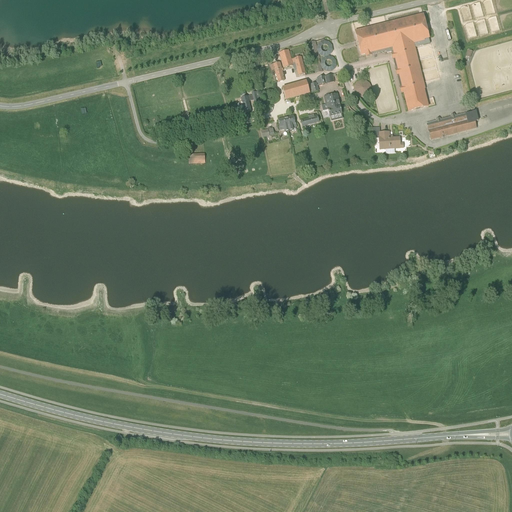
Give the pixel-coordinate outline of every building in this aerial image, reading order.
[(423,15),(355,32),(361,55),(392,47),(408,112),(428,107),(412,43),(429,38),(423,15)] [(307,44),(316,74),(322,72),(314,43),(307,44)] [(289,51),(280,54),(284,69),(293,66),(289,51)] [(301,58),(295,59),(299,75),(305,74),(301,58)] [(274,65),(279,83),(285,81),(280,63),(274,65)] [(326,84),(324,77),(317,79),(319,86),(326,84)] [(369,84),(365,81),(360,80),(356,82),(354,86),(353,91),(355,95),(359,98),(363,98),(368,96),(370,92),(371,88),(369,84)] [(310,95),(306,82),(282,89),(286,101),(310,95)] [(310,85),(313,94),(319,92),(316,84),(310,85)] [(245,114),(251,112),(249,101),(254,100),(255,105),(258,105),(256,93),(252,93),(253,96),(241,99),(242,102),(240,102),(239,104),(241,110),(242,111),(244,110),(245,114)] [(328,110),(330,116),(342,113),(340,107),(336,93),(325,96),(326,97),(324,97),(326,106),(328,105),(329,110),(328,110)] [(465,114),(427,124),(431,140),(476,128),(475,122),(478,121),(476,112),(472,113),(466,115),(465,114)] [(294,117),(286,119),(289,132),(293,131),(293,129),(297,128),(296,125),(295,125),(294,117)] [(301,122),(303,127),(319,123),(318,119),(317,119),(317,118),(314,118),(314,117),(309,118),(310,119),(301,122)] [(289,132),(286,119),(279,120),(280,128),(279,128),(280,132),(284,131),(285,133),(289,132)] [(379,138),(380,150),(404,149),(403,144),(400,144),(400,138),(390,139),(389,133),(379,133),(380,138),(379,138)]
